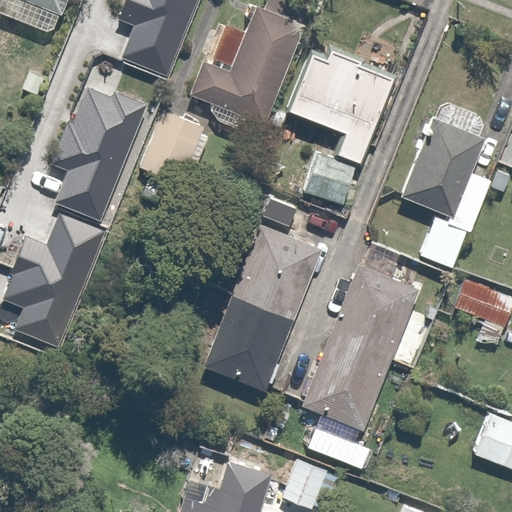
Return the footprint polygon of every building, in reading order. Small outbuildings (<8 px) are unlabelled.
[(63,0),(0,0),(0,26),(44,45),(63,0)] [(136,109),(143,87),(147,88),(175,5),(159,0),(104,0),(94,32),(111,38),(98,76),(125,85),(118,103),(136,109)] [(262,0),(261,2),(256,0),(250,0),(238,31),(225,64),(200,54),(186,88),(262,118),(301,18),(299,17),(304,3),(295,0),(262,0)] [(413,33),(395,26),(385,51),(403,58),(413,33)] [(381,76),(301,50),(278,121),(326,137),(317,164),(350,174),(381,76)] [(69,130),(95,67),(63,53),(37,117),(69,130)] [(101,109),(92,130),(118,142),(128,122),(101,109)] [(195,137),(150,118),(126,175),(171,193),(195,137)] [(466,141),(404,118),(372,202),(435,225),(451,183),(466,141)] [(344,181),(303,166),(286,200),(334,219),(344,181)] [(476,188),(453,184),(438,225),(436,230),(458,239),(476,188)] [(316,252),(241,225),(189,370),(264,397),(316,252)] [(450,239),(412,226),(400,260),(438,273),(450,239)] [(416,295),(341,264),(284,401),(359,432),(416,295)] [(510,307),(446,287),(436,319),(462,327),(453,354),(491,366),(510,307)] [(511,436),(473,422),(458,464),(511,483),(511,436)] [(292,453),(281,495),(313,503),(324,461),(292,453)] [(253,511),(255,484),(173,457),(155,511),(253,511)] [(444,511),(401,494),(393,511),(444,511)]
